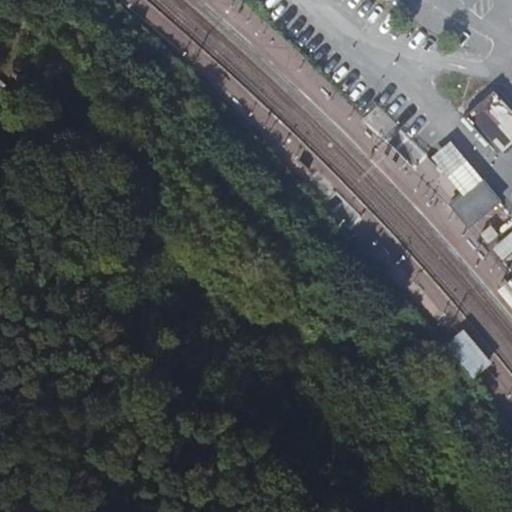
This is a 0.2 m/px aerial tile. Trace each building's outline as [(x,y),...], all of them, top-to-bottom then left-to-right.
[(511,112),(487,93),(462,124),(504,158),(511,147),(511,112)] [(468,159),(453,140),(432,157),(465,197),(478,186),(481,184),(486,180),(468,159)] [(499,205),(481,184),(478,186),(465,197),(461,200),(451,209),(454,214),(458,218),(469,231),(499,205)] [(492,226),(482,234),(489,243),(499,235),(492,226)] [(505,264),(511,257),(511,235),(493,252),(505,264)] [(475,378),(493,363),(465,329),(447,344),(475,378)]
